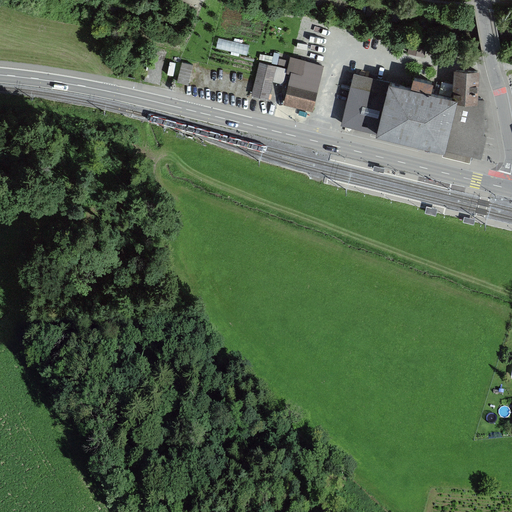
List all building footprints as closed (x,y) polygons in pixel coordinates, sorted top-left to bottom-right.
[(291,73),(284,102),(313,110),(325,64),(291,55),(287,72),(291,73)] [(189,83),(194,63),(182,61),(178,81),(189,83)] [(252,93),(269,97),(273,81),(283,83),(286,67),(260,61),(252,93)] [(452,93),(458,94),(457,98),(478,99),(479,67),(453,66),(452,93)] [(342,123),(444,147),(443,154),(470,161),(471,155),(481,157),(487,133),(484,133),(485,99),(478,99),(457,98),(458,94),(452,93),(431,88),(434,78),(412,73),(410,84),(354,70),(342,123)] [(427,208),(426,212),(435,214),(436,212),(437,208),(428,205),(427,208)]
